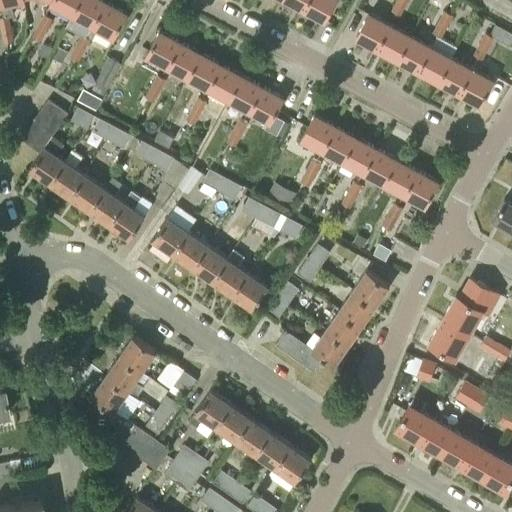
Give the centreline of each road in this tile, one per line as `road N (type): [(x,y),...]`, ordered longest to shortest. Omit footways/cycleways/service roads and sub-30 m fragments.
road 1 (residential): [(354,441),(82,262),(11,258)]
road 2 (residential): [(487,155),(195,0)]
road 3 (residential): [(354,441),(445,233)]
road 4 (residential): [(76,511),(30,334)]
road 5 (residential): [(462,511),(354,441)]
